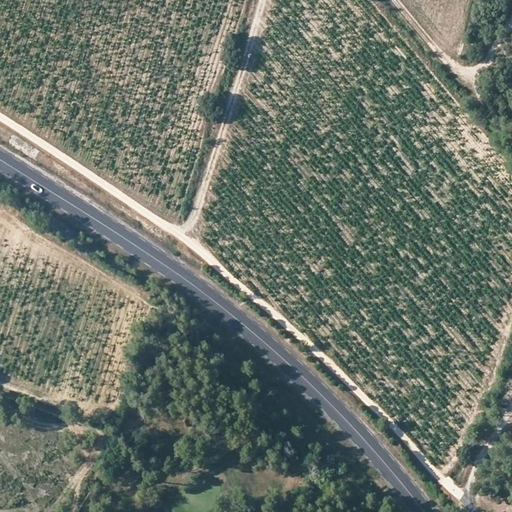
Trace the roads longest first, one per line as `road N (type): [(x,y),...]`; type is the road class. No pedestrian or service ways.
road 1 (primary): [(423,511),(354,428),(269,346),(200,289),(0,159)]
road 2 (track): [(185,240),(262,0)]
road 3 (track): [(511,315),(453,463),(435,472)]
road 4 (track): [(0,212),(143,299)]
road 5 (track): [(69,511),(98,443),(84,429),(19,414)]
road 6 (track): [(511,130),(494,121),(475,80),(511,18)]
